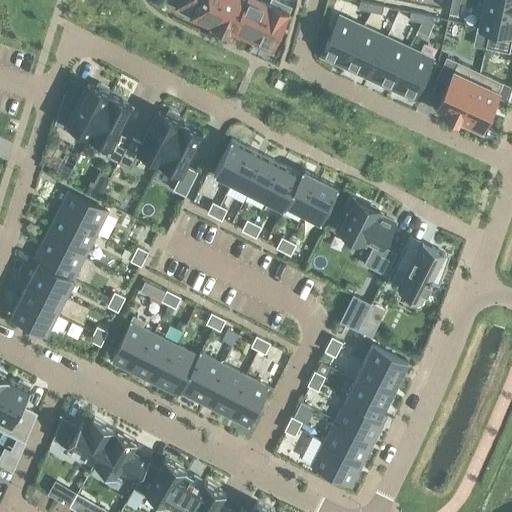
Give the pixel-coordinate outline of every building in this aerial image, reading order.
[(179,0),(175,10),(210,27),(222,0),(179,0)] [(222,0),(210,27),(230,36),(232,32),(246,0),(222,0)] [(246,0),(232,32),(252,41),(269,2),(264,0),(246,0)] [(270,0),(269,2),(252,41),(271,50),(289,11),(291,5),(279,0),(270,0)] [(511,0),(483,0),(481,8),(511,14),(511,0)] [(360,1),(358,9),(370,11),(371,4),(360,1)] [(451,1),(449,13),(456,15),(459,3),(451,1)] [(371,4),(370,11),(381,14),(383,6),(371,4)] [(511,14),(481,8),(478,26),(490,28),(487,47),(508,51),(511,33),(511,14)] [(411,12),(409,20),(420,22),(422,14),(411,12)] [(422,14),(420,22),(432,25),(434,17),(422,14)] [(338,16),(321,53),(346,64),(363,27),(338,16)] [(363,27),(346,64),(369,75),(386,38),(363,27)] [(386,38),(369,75),(391,85),(408,48),(386,38)] [(408,48),(391,85),(417,97),(434,60),(408,48)] [(447,82),(434,109),(458,120),(480,73),(446,58),(437,78),(447,82)] [(480,73),(458,120),(480,130),(498,92),(497,92),(501,83),(480,73)] [(97,131),(115,97),(104,91),(105,90),(98,86),(97,88),(93,86),(83,106),(69,99),(62,121),(94,137),(97,131)] [(136,108),(115,97),(97,131),(118,142),(114,150),(125,156),(136,134),(125,129),(136,108)] [(143,146),(165,157),(182,122),(161,111),(146,140),(136,134),(125,156),(136,161),(143,146)] [(204,133),(182,122),(165,157),(186,168),(178,183),(189,189),(200,167),(189,162),(204,133)] [(232,139),(214,174),(232,183),(250,147),(232,139)] [(250,147),(232,183),(249,192),(267,156),(250,147)] [(267,156),(249,192),(266,201),(284,165),(267,156)] [(284,165),(266,201),(283,209),(302,174),(284,165)] [(300,177),(282,212),(299,221),(317,186),(300,177)] [(317,186),(299,221),(314,229),(334,195),(317,186)] [(68,192),(57,214),(92,232),(103,210),(68,192)] [(213,202),(207,212),(215,216),(220,205),(213,202)] [(372,214),(351,203),(335,234),(357,246),(359,243),(370,249),(383,223),(371,216),(372,214)] [(220,205),(215,216),(222,220),(227,209),(220,205)] [(57,214),(45,236),(81,255),(92,232),(57,214)] [(247,219),(242,230),(249,234),(254,223),(247,219)] [(254,223),(249,234),(256,237),(262,226),(254,223)] [(45,236),(34,259),(70,277),(81,255),(45,236)] [(282,237),(276,247),(283,251),(289,240),(282,237)] [(289,240),(283,251),(291,255),(296,244),(289,240)] [(418,247),(405,273),(410,275),(408,280),(432,294),(441,273),(439,272),(445,251),(433,245),(432,248),(425,245),(423,249),(418,247)] [(148,252),(138,246),(134,253),(145,259),(148,252)] [(145,259),(134,253),(130,260),(141,266),(145,259)] [(37,261),(29,278),(64,296),(73,279),(37,261)] [(29,278),(20,295),(56,313),(64,296),(29,278)] [(145,281),(140,290),(161,300),(165,291),(145,281)] [(174,293),(167,290),(161,300),(168,304),(174,293)] [(125,297),(115,291),(111,299),(122,304),(125,297)] [(181,297),(174,293),(168,304),(176,308),(181,297)] [(20,295),(11,312),(47,330),(56,313),(20,295)] [(371,304),(353,295),(340,321),(357,330),(364,318),(371,304)] [(122,304),(111,299),(107,306),(118,311),(122,304)] [(219,316),(212,312),(206,323),(213,327),(219,316)] [(226,320),(219,316),(213,327),(220,330),(226,320)] [(364,318),(357,330),(371,337),(377,325),(364,318)] [(129,325),(111,361),(134,372),(152,336),(129,325)] [(97,326),(94,333),(104,338),(108,331),(97,326)] [(104,338),(94,333),(90,340),(101,345),(104,338)] [(264,339),(256,335),(251,346),(258,350),(264,339)] [(174,348),(152,336),(134,372),(156,383),(174,348)] [(343,342),(332,336),(328,343),(339,349),(343,342)] [(271,342),(264,339),(258,350),(265,353),(271,342)] [(339,349),(328,343),(325,351),(336,356),(339,349)] [(368,343),(359,360),(395,378),(404,361),(368,343)] [(196,359),(174,348),(156,383),(179,395),(196,359)] [(221,367),(198,355),(181,392),(203,403),(221,367)] [(359,360),(351,377),(386,395),(395,378),(359,360)] [(244,378),(221,367),(203,403),(225,414),(244,378)] [(325,376),(315,370),(311,378),(322,383),(325,376)] [(0,393),(9,378),(0,373),(0,393)] [(351,377),(342,394),(377,412),(386,395),(351,377)] [(18,382),(9,378),(0,393),(0,429),(25,442),(36,416),(21,409),(31,389),(29,388),(30,385),(19,379),(18,382)] [(267,390),(244,378),(225,414),(248,426),(267,390)] [(311,378),(307,385),(318,390),(322,383),(311,378)] [(345,397),(334,419),(370,437),(381,414),(345,397)] [(54,438),(94,463),(115,428),(94,416),(89,425),(79,419),(75,425),(62,418),(54,438)] [(302,421),(292,416),(288,423),(299,428),(302,421)] [(334,419),(323,441),(358,459),(370,437),(334,419)] [(299,428),(288,423),(284,430),(295,436),(299,428)] [(134,439),(115,428),(94,463),(134,486),(147,464),(128,453),(134,439)] [(17,440),(11,452),(20,456),(25,443),(24,443),(17,440)] [(323,441),(311,464),(347,482),(358,459),(323,441)] [(168,500),(187,466),(168,454),(162,463),(156,458),(148,472),(155,476),(148,488),(168,500)] [(208,475),(189,465),(169,499),(188,510),(189,508),(208,475)] [(229,486),(208,474),(208,475),(189,508),(195,511),(225,511),(227,510),(219,504),(229,486)] [(66,486),(59,499),(60,500),(70,506),(77,493),(66,486)] [(274,511),(258,502),(252,511),(242,506),(238,511),(274,511)]
